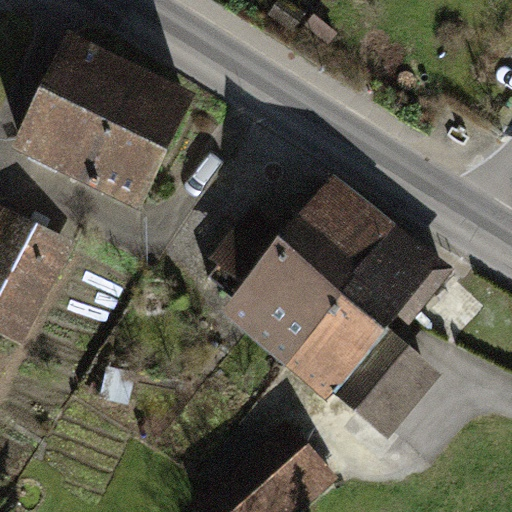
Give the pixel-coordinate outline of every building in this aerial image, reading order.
[(186,101),(71,45),(22,146),(137,202),(186,101)] [(389,231),(330,185),(282,243),(255,221),(222,261),(249,283),(234,300),(297,352),(353,278),(389,231)] [(61,244),(6,216),(0,228),(0,327),(15,335),(61,244)] [(444,271),(389,231),(353,278),(399,316),(404,320),(444,271)] [(399,316),(353,278),(297,352),(383,423),(427,371),(384,334),(399,316)] [(291,429),(198,510),(199,511),(288,511),(331,474),(291,429)]
